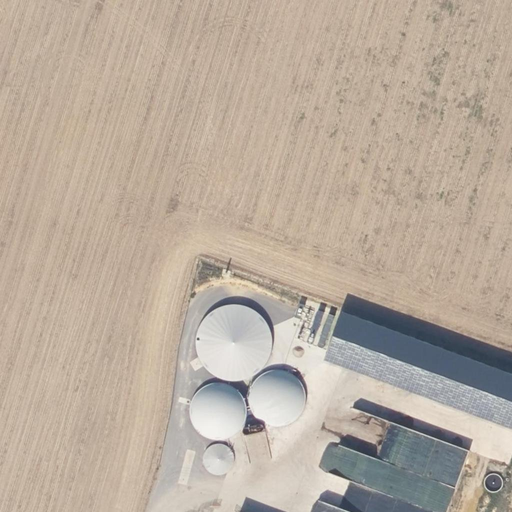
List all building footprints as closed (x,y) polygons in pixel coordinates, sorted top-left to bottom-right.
[(511,465),(511,461),(511,371),(338,313),(313,305),(301,340),(326,349),(322,361),(412,391),(408,403),(416,405),(412,418),(474,438),(469,451),(511,465)] [(205,365),(212,372),(220,377),(228,380),(238,381),(247,379),(255,375),(262,369),(268,362),(271,353),(273,344),(272,335),(268,326),(262,318),(255,312),(246,308),(236,306),(225,307),(216,311),(208,318),(202,326),(199,336),(198,346),(200,356),(205,365)] [(256,414),(262,421),(270,425),(278,426),(287,425),(295,421),(301,415),(305,407),(306,399),(305,391),(302,384),(297,379),(290,374),(283,372),(274,372),(265,375),(258,381),(253,388),(251,397),(252,406),(256,414)] [(190,419),(193,427),(198,433),(204,437),(212,440),(219,440),(227,439),(234,435),(239,430),(243,423),(245,416),(245,409),(244,402),(240,395),(235,390),(229,386),(220,384),(211,385),(203,388),(196,394),(191,401),(189,410),(190,419)] [(446,511),(467,448),(388,423),(377,457),(327,441),(317,472),(348,482),(348,483),(365,488),(358,509),(363,510),(362,511),(356,511),(336,506),(340,495),(329,492),(326,501),(315,498),(310,511),(446,511)] [(203,462),(205,468),(209,472),(214,475),(219,476),(225,475),(229,471),(233,467),(234,461),(233,455),(230,450),(225,447),(219,445),(212,446),(207,450),(204,456),(203,462)] [(501,486),(499,473),(486,475),(488,487),(501,486)]
